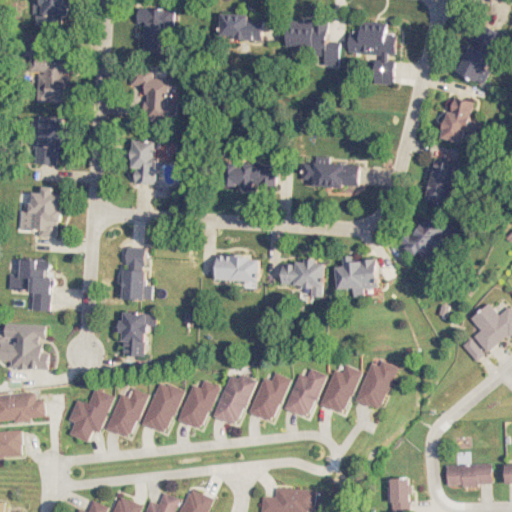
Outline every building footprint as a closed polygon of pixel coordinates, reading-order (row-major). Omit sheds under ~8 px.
[(44,0),(44,1),(36,1),(36,25),(62,25),(63,16),(72,16),(71,0),(44,0)] [(147,24),(147,49),(166,50),(167,25),(176,26),(176,9),(140,8),(139,23),(147,24)] [(264,39),(265,20),(250,20),(250,15),(222,14),(221,37),(264,39)] [(350,52),(384,53),(384,63),(376,62),(375,83),(395,84),(397,57),(398,33),(388,33),(389,22),(363,21),(363,32),(351,31),(350,52)] [(460,72),(486,83),(492,70),(486,68),(502,31),(482,22),(460,72)] [(73,74),(74,74),(74,55),(51,55),(51,35),(32,35),(32,70),(41,71),(40,98),(73,99),(73,74)] [(146,85),(145,115),(178,117),(179,102),(171,102),(173,78),(154,77),(155,70),(137,69),(136,85),(146,85)] [(474,100),(452,96),(444,138),(466,142),(474,100)] [(39,163),(62,163),(62,116),(39,116),(39,163)] [(137,183),(157,183),(158,140),(134,139),(133,167),(137,167),(137,183)] [(458,164),(436,159),(427,198),(449,203),(458,164)] [(315,185),(360,187),(361,165),(305,162),(304,179),(315,179),(315,185)] [(278,167),(232,165),(231,185),(277,186),(278,167)] [(31,228),(41,229),(41,236),(59,236),(59,221),(63,221),(64,193),(54,193),(54,186),(43,186),(43,192),(32,192),(31,228)] [(404,242),(417,256),(424,250),(435,262),(465,233),(454,222),(448,227),(434,213),(404,242)] [(125,298),(154,299),(155,285),(146,285),(148,247),(128,246),(125,298)] [(219,255),(218,279),(261,280),(262,256),(219,255)] [(339,288),(355,287),(355,296),(366,295),(366,288),(380,287),(379,258),(355,260),(355,255),(345,255),(346,265),(338,266),(339,288)] [(53,310),(54,269),(52,269),(52,259),(22,258),(22,274),(11,274),(11,288),(34,289),(34,310),(53,310)] [(327,262),(319,262),(319,258),(306,258),(306,263),(284,262),(283,285),(313,286),(313,296),(325,297),(327,262)] [(473,317),(483,330),(476,335),(490,352),(511,334),(511,307),(511,306),(501,314),(491,302),(473,317)] [(123,355),(148,356),(149,324),(158,325),(158,313),(124,312),(123,355)] [(48,324),(7,323),(7,340),(2,340),(1,360),(12,360),(12,368),(50,369),(51,352),(43,352),(43,339),(48,339),(48,324)] [(465,345),(480,361),(487,353),(473,337),(465,345)] [(400,366),(384,360),(382,365),(372,362),(358,400),(383,410),(400,366)] [(322,404),(346,414),(364,370),(348,364),(344,372),(336,369),(322,404)] [(300,373),(286,407),(310,417),(328,374),(312,368),(309,376),(300,373)] [(291,377),(276,372),(274,380),(263,377),(252,412),(277,421),(291,377)] [(257,378),(242,373),(241,377),(230,374),(216,416),(241,425),(257,378)] [(221,384),(205,379),(202,387),(193,384),(180,420),(205,429),(221,384)] [(186,390),(161,380),(144,423),(168,433),(186,390)] [(101,432),(117,396),(97,387),(90,403),(79,398),(70,419),(76,421),(71,434),(90,441),(95,430),(101,432)] [(151,393),(135,387),(130,397),(122,394),(108,428),(132,438),(151,393)] [(0,421),(48,417),(46,399),(38,400),(37,392),(0,395),(0,421)] [(0,430),(0,457),(25,456),(24,430),(0,430)] [(449,465),(449,485),(494,484),(493,463),(449,465)] [(393,478),(393,511),(411,511),(411,478),(393,478)] [(210,511),(216,497),(191,487),(180,511),(210,511)] [(264,495),(263,511),(316,511),(317,488),(278,487),(277,496),(264,495)] [(176,511),(182,498),(166,492),(161,504),(151,500),(146,511),(176,511)] [(112,511),(141,511),(145,504),(120,495),(112,511)] [(107,511),(110,506),(94,499),(88,511),(82,511),(79,511),(78,511),(107,511)] [(0,511),(24,511),(25,511),(9,511),(9,501),(0,501),(0,511)]
